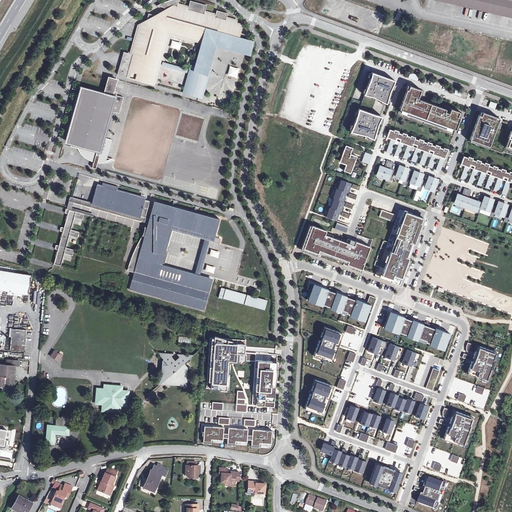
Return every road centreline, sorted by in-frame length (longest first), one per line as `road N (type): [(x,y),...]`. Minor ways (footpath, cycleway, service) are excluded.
road 1 (unclassified): [(279,34),(245,173),(281,262)]
road 2 (unclassified): [(294,18),(481,83)]
road 3 (residential): [(18,474),(39,303)]
road 4 (unclassified): [(281,262),(292,312),(285,416)]
road 5 (residential): [(404,299),(466,324),(440,395)]
road 6 (residential): [(436,214),(364,189),(350,230),(357,237)]
